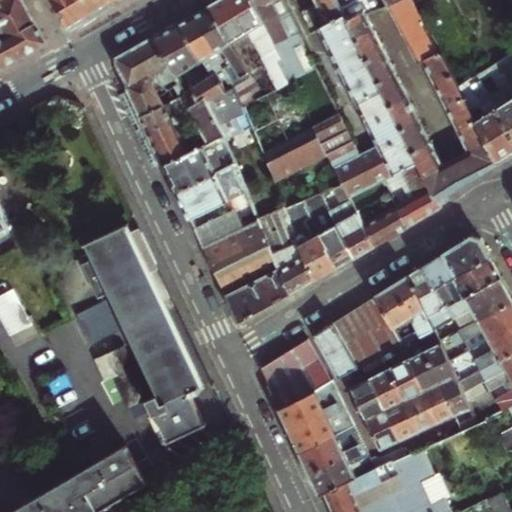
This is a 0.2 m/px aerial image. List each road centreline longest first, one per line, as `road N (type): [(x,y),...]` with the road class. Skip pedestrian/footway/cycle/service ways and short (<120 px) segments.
road 1 (residential): [(229,355),(84,51)]
road 2 (residential): [(491,197),(229,355)]
road 3 (residential): [(303,511),(229,355)]
